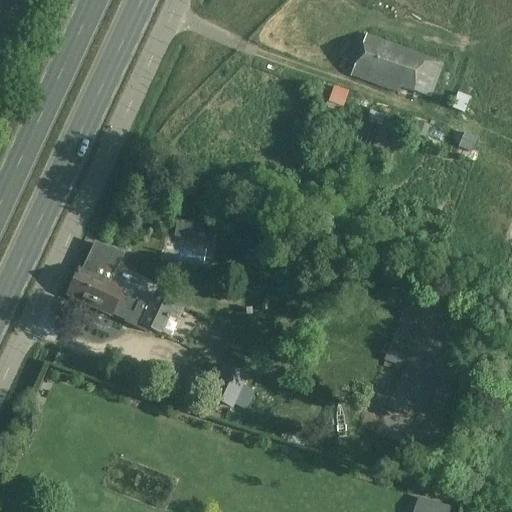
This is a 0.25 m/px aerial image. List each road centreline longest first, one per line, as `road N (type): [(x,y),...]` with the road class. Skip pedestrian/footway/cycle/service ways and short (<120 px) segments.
road 1 (unclassified): [(0,387),(178,0)]
road 2 (primary): [(0,304),(141,0)]
road 3 (primary): [(93,0),(0,202)]
